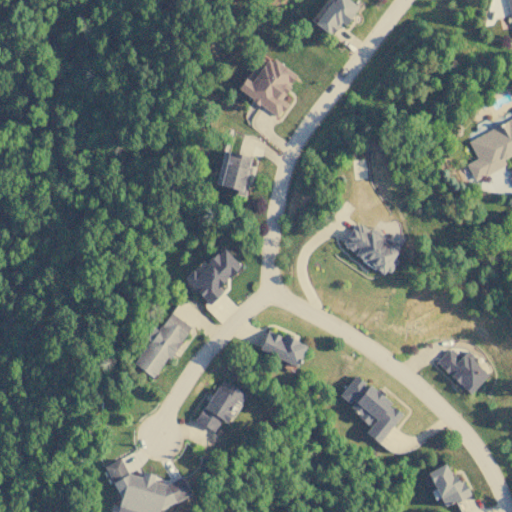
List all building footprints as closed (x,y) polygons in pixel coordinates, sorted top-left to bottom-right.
[(339,21),(344,24),(357,6),(348,0),(329,0),(313,23),(330,35),(339,21)] [(296,74),(268,56),(251,82),(244,77),(236,89),(277,117),(287,103),(280,98),(296,74)] [(511,117),(467,139),(475,158),(465,163),(473,180),(506,165),(502,158),(511,154),(511,156),(511,117)] [(218,185),(236,189),(235,193),(244,196),(251,166),(248,165),(250,156),(227,150),(218,185)] [(340,246),(387,274),(396,259),(393,257),(399,246),(355,220),(340,246)] [(195,273),(190,269),(182,277),(208,304),(222,291),(217,285),(238,265),(221,247),(195,273)] [(189,325),(169,312),(157,330),(151,326),(144,337),(147,339),(131,363),(153,378),(189,325)] [(295,366),(305,344),(282,334),(281,335),(266,329),(257,349),(295,366)] [(487,373),(464,351),(458,357),(448,347),(434,362),(468,394),(487,373)] [(377,443),(401,412),(354,375),(336,397),(370,424),(363,432),(377,443)] [(195,421),(212,431),(219,418),(223,421),(235,400),(239,402),(244,393),(220,378),(195,421)] [(157,511),(158,508),(189,494),(181,476),(164,484),(152,481),(154,474),(142,471),(140,476),(127,473),(120,458),(103,465),(118,499),(115,511),(157,511)] [(469,494),(462,479),(455,483),(445,462),(425,472),(442,507),(469,494)]
